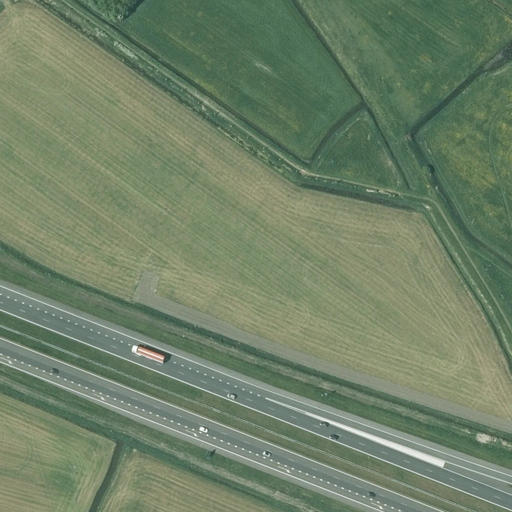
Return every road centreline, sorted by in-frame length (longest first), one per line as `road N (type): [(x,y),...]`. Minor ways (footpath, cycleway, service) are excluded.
road 1 (motorway): [(0,346),(422,511)]
road 2 (motorway): [(260,404),(0,303)]
road 3 (motorway): [(511,503),(260,404)]
road 4 (motorway): [(511,480),(295,405),(260,404)]
